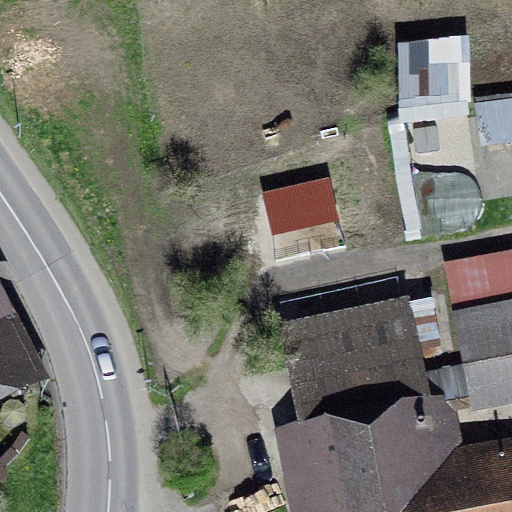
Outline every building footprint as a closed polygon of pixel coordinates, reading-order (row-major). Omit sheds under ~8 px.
[(471,36),(401,37),(402,116),(473,114),(471,36)] [(511,111),(480,116),(484,142),(511,138),(511,111)] [(511,258),(448,270),(472,391),(511,383),(511,258)] [(403,314),(286,339),(321,511),(511,511),(511,454),(435,470),(403,314)] [(0,382),(18,373),(0,336),(0,382)]
